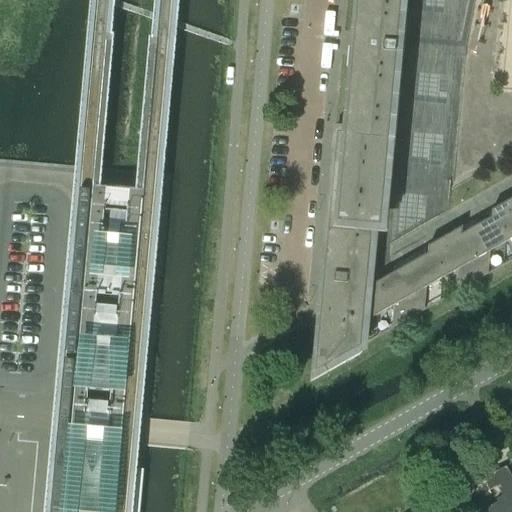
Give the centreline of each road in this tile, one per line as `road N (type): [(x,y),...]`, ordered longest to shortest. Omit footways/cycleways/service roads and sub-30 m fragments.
road 1 (residential): [(241,511),(511,358)]
road 2 (residential): [(289,297),(313,0)]
